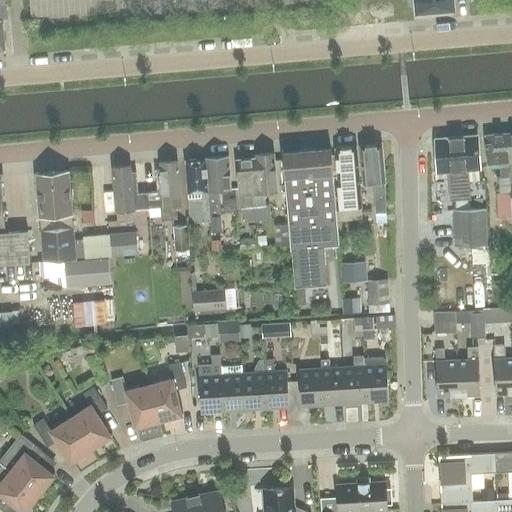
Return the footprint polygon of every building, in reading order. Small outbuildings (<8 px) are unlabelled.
[(3,19),(8,19),(7,4),(5,4),(4,0),(0,0),(0,51),(5,51),(3,19)] [(417,0),(418,11),(433,9),(433,12),(450,10),(450,8),(453,7),(451,0),(417,0)] [(511,208),(511,196),(511,194),(507,133),(485,135),(488,166),(500,165),(501,177),(499,177),(501,193),(499,193),(501,223),(511,221),(511,208)] [(481,169),(478,135),(436,139),(439,172),(451,171),(454,200),(472,199),(469,170),(481,169)] [(375,183),(378,213),(388,213),(382,144),(361,145),(364,184),(375,183)] [(362,205),(357,146),(336,147),(339,186),(334,186),(336,207),(362,205)] [(340,246),(336,207),(334,186),(331,148),(283,152),(294,287),(327,285),(324,247),(340,246)] [(257,154),(257,158),(259,179),(254,179),(255,193),(252,193),(253,206),(254,206),(255,219),(267,218),(265,192),(277,191),(274,153),(257,154)] [(215,191),(232,189),(229,156),(206,158),(207,160),(208,175),(211,221),(212,231),(223,230),(222,215),(221,215),(221,212),(220,212),(220,202),(215,202),(215,191)] [(257,158),(237,160),(242,220),(255,219),(254,206),(253,206),(252,193),(255,193),(254,179),(259,179),(257,158)] [(208,175),(207,160),(196,161),(196,159),(189,160),(189,162),(186,162),(190,213),(196,222),(211,221),(208,175)] [(157,191),(148,191),(149,208),(161,207),(162,220),(178,218),(177,205),(182,205),(178,161),(160,163),(161,169),(155,169),(157,191)] [(149,208),(148,191),(139,192),(137,171),(132,171),(131,165),(113,167),(117,211),(118,221),(134,220),(133,209),(149,208)] [(73,228),(72,215),(73,214),(71,198),(73,196),(72,190),(71,188),(69,171),(36,174),(40,217),(52,216),(53,230),(41,231),(44,261),(76,258),(74,228),(73,228)] [(28,231),(6,232),(4,212),(1,177),(0,176),(0,264),(30,263),(28,231)] [(488,245),(487,209),(459,210),(460,246),(488,245)] [(277,225),(278,245),(287,244),(285,224),(277,225)] [(188,240),(187,225),(174,226),(174,241),(188,240)] [(136,231),(111,234),(113,256),(138,254),(136,231)] [(112,256),(111,234),(84,237),(86,259),(109,257),(112,256)] [(258,235),(259,246),(268,246),(267,235),(258,235)] [(240,240),(241,250),(257,249),(256,239),(240,240)] [(222,252),(222,241),(212,241),(212,252),(222,252)] [(111,283),(109,257),(86,259),(76,259),(76,258),(44,261),(37,262),(38,274),(67,287),(111,283)] [(365,280),(364,262),(353,263),(354,281),(365,280)] [(511,293),(511,273),(494,275),(495,295),(511,293)] [(389,303),(388,278),(368,279),(369,304),(389,303)] [(223,309),(222,290),(193,291),(194,310),(223,309)] [(282,308),(282,295),(274,295),(274,308),(282,308)] [(78,299),(79,323),(117,322),(116,297),(78,299)] [(361,297),(344,299),(345,314),(362,312),(361,297)] [(499,322),(511,321),(511,307),(499,308),(499,322)] [(435,311),(436,333),(457,332),(456,311),(435,311)] [(0,328),(11,328),(10,312),(0,312),(0,328)] [(486,336),(485,312),(469,313),(470,337),(486,336)] [(374,316),(362,316),(363,325),(363,328),(374,328),(374,316)] [(218,323),(218,322),(205,323),(205,324),(206,337),(219,336),(218,323)] [(276,322),(262,323),(263,337),(277,337),(276,322)] [(251,340),(251,325),(241,325),(241,340),(251,340)] [(363,328),(363,325),(355,326),(355,336),(363,336),(363,328)] [(327,327),(319,328),(320,338),(328,338),(327,327)] [(320,338),(319,328),(311,328),(312,339),(320,338)] [(227,333),(219,334),(220,344),(228,344),(227,333)] [(78,355),(89,351),(85,343),(74,347),(78,355)] [(511,393),(511,357),(504,358),(503,344),(494,345),(496,394),(511,393)] [(480,395),(479,359),(478,347),(469,347),(470,359),(458,360),(459,396),(480,395)] [(459,396),(458,360),(445,360),(445,348),(436,349),(438,396),(459,396)] [(224,409),(221,366),(220,354),(212,355),(212,364),(199,365),(202,411),(224,409)] [(365,366),(364,358),(364,355),(354,356),(355,366),(343,367),(345,402),(367,400),(365,366)] [(389,399),(387,364),(386,364),(386,361),(382,357),(364,358),(365,366),(367,400),(389,399)] [(289,405),(287,370),(275,371),(274,359),(264,360),(267,407),(289,405)] [(345,402),(343,367),(330,368),(330,359),(321,359),(322,368),(324,403),(345,402)] [(267,407),(264,360),(259,360),(255,368),(255,372),(243,373),(246,408),(267,407)] [(187,387),(180,362),(169,365),(172,379),(149,385),(159,420),(170,417),(170,419),(182,416),(182,414),(176,390),(187,387)] [(246,408),(243,373),(243,365),(221,366),(224,409),(246,408)] [(324,403),(322,368),(299,370),(301,404),(324,403)] [(159,420),(149,385),(127,391),(123,377),(112,380),(118,405),(129,402),(136,426),(137,428),(148,425),(148,423),(159,420)] [(98,415),(108,408),(94,387),(84,393),(91,405),(71,418),(91,448),(101,442),(102,444),(112,438),(111,436),(98,415)] [(91,448),(71,418),(52,430),(44,418),(34,425),(48,446),(58,440),(71,461),(72,463),(83,456),(81,454),(91,448)] [(42,450),(22,434),(0,462),(0,461),(39,494),(46,485),(48,486),(56,476),(54,475),(35,459),(42,450)] [(511,498),(511,452),(495,453),(496,472),(509,472),(510,493),(497,494),(497,500),(511,498)] [(473,501),(472,474),(496,472),(495,453),(439,456),(441,503),(473,501)] [(39,494),(0,461),(0,462),(4,466),(0,470),(0,502),(5,497),(24,511),(25,511),(24,511),(27,511),(34,504),(32,502),(39,494)] [(388,511),(386,481),(370,482),(369,478),(358,478),(358,483),(337,485),(338,511),(364,511),(371,511),(370,511),(385,511),(386,511),(388,511)] [(295,511),(294,487),(263,489),(264,511),(295,511)] [(494,489),(482,489),(482,500),(494,500),(494,489)] [(223,511),(219,491),(173,502),(175,511),(223,511)] [(511,511),(511,498),(497,500),(497,511),(511,511)] [(497,511),(497,500),(494,500),(482,500),(473,501),(441,503),(441,511),(497,511)]
